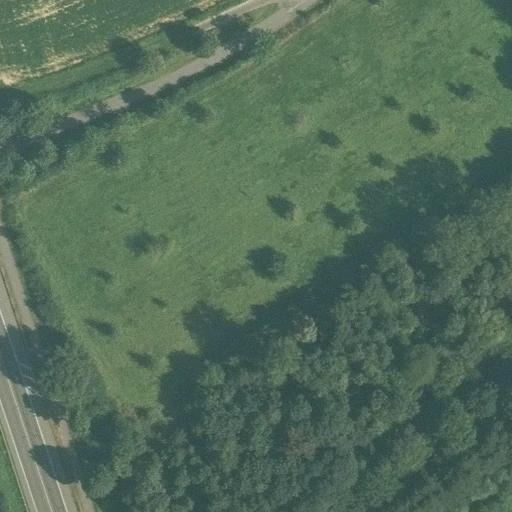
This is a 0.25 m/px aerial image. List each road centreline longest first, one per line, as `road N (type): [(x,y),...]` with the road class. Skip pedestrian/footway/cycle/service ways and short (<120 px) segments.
road 1 (track): [(0,152),(199,67),(314,0)]
road 2 (primary): [(61,511),(0,315)]
road 3 (track): [(21,93),(200,29)]
